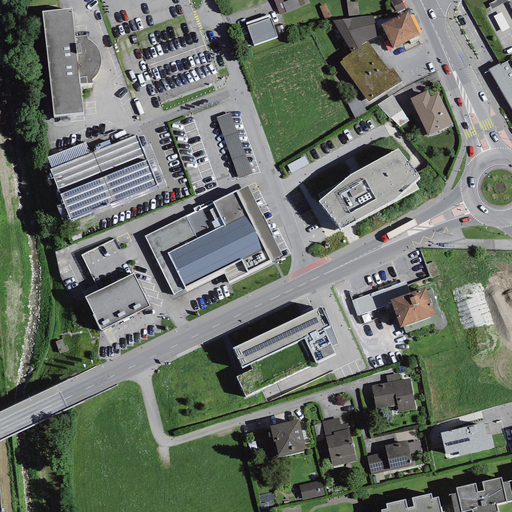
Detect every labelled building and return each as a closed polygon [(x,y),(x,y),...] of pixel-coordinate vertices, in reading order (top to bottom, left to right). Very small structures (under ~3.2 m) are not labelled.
[(280,15),(300,7),(300,6),(297,0),(290,0),(283,3),(282,0),(276,0),(274,1),(280,15)] [(352,0),(346,1),(349,19),(359,17),(356,0),(352,0)] [(395,0),(391,2),(396,12),(405,8),(400,0),(395,0)] [(509,0),(495,0),(488,4),(491,10),(509,0)] [(324,20),(331,17),(325,4),(319,6),(324,20)] [(71,8),(42,11),(54,116),(83,113),(80,84),(92,83),(92,79),(97,75),(100,69),(101,63),(100,57),(99,51),(96,46),(92,42),(88,39),(87,35),(75,37),(71,8)] [(408,11),(381,25),(393,48),(419,35),(408,11)] [(501,12),(493,16),(501,32),(509,28),(501,12)] [(269,15),(245,23),(247,26),(271,18),(269,15)] [(332,21),(352,52),(367,41),(367,40),(377,37),(372,15),(359,17),(349,19),(332,21)] [(271,18),(247,26),(253,45),(277,37),(271,18)] [(343,60),(340,62),(368,102),(402,81),(393,68),(389,70),(367,41),(352,52),(342,59),(343,60)] [(511,109),(511,72),(506,63),(501,65),(500,63),(499,63),(489,69),(511,109)] [(427,90),(409,99),(428,136),(453,124),(438,93),(430,97),(427,90)] [(345,99),(355,118),(366,112),(357,93),(345,99)] [(377,105),(390,118),(401,111),(392,95),(377,105)] [(390,118),(399,127),(409,121),(402,110),(401,111),(390,118)] [(230,112),(216,117),(238,178),(252,173),(230,112)] [(52,168),(50,169),(70,220),(110,204),(158,185),(142,147),(137,135),(90,153),(52,168)] [(47,157),(52,168),(90,153),(85,142),(47,157)] [(150,144),(142,147),(158,185),(110,204),(112,208),(166,186),(150,144)] [(350,175),(319,201),(341,229),(419,189),(415,182),(419,177),(398,149),(350,175)] [(247,186),(237,191),(272,261),(282,255),(247,186)] [(213,203),(144,236),(173,294),(184,288),(222,270),(224,274),(229,284),(273,263),(272,261),(237,191),(236,190),(212,202),(213,203)] [(187,292),(224,274),(222,270),(184,288),(187,292)] [(133,273),(84,297),(96,321),(101,331),(150,306),(133,273)] [(351,300),(357,316),(392,304),(390,301),(410,293),(406,280),(351,300)] [(410,293),(390,301),(392,304),(400,327),(436,315),(425,287),(410,293)] [(321,306),(232,348),(242,368),(250,365),(252,369),(236,377),(246,397),(336,354),(323,329),(330,325),(321,306)] [(387,382),(371,386),(376,409),(397,406),(399,412),(415,409),(410,379),(400,380),(398,374),(386,376),(387,382)] [(339,418),(322,422),(332,467),(357,462),(347,423),(340,425),(339,418)] [(299,420),(270,426),(276,458),(304,452),(303,449),(305,449),(299,420)] [(483,423),(440,433),(445,454),(458,451),(460,456),(493,448),(490,435),(486,436),(483,423)] [(386,451),(366,456),(371,475),(413,465),(410,454),(408,443),(407,441),(385,446),(386,451)] [(408,443),(410,454),(420,451),(418,441),(408,443)] [(456,488),(457,493),(451,494),(455,511),(463,511),(472,510),(472,511),(496,511),(498,511),(496,504),(511,500),(511,499),(508,481),(502,483),(500,478),(482,482),(484,491),(477,493),(474,483),(456,488)] [(325,495),(322,480),(299,485),(302,500),(325,495)] [(272,493),(259,495),(261,503),(273,500),(272,493)] [(386,504),(387,509),(381,510),(381,511),(441,511),(438,497),(431,499),(430,494),(412,498),(414,507),(406,509),(404,499),(386,504)]
